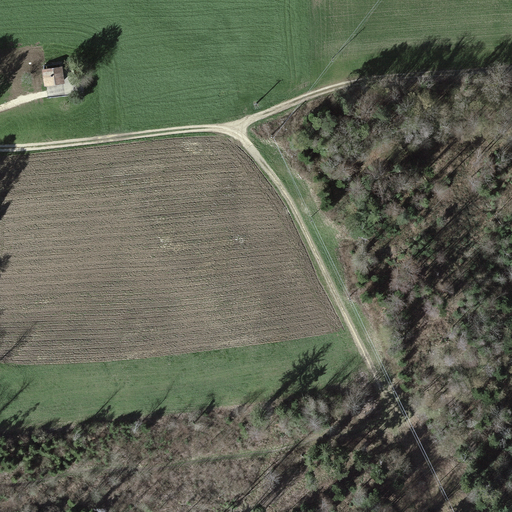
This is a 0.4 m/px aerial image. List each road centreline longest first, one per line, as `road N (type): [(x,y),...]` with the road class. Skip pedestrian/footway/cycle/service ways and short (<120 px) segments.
road 1 (track): [(0,486),(119,465),(269,454),(319,443),(387,408),(511,386)]
road 2 (track): [(0,147),(232,126),(363,80),(511,69)]
road 3 (track): [(232,126),(274,177),(305,236),(377,381),(398,444)]
